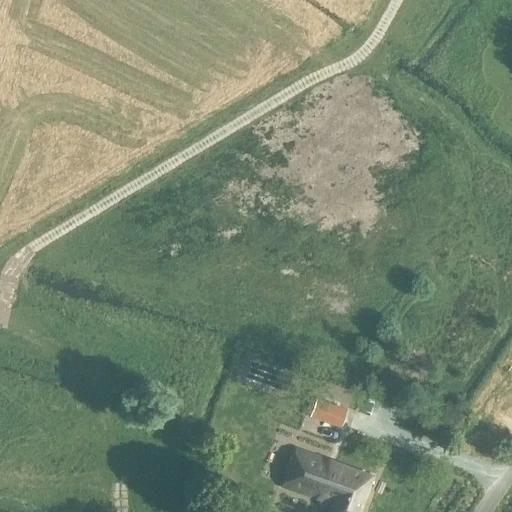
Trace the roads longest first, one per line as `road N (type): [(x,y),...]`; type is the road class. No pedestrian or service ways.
road 1 (track): [(394,0),(367,49),(25,254)]
road 2 (track): [(295,385),(282,433),(493,494)]
road 3 (track): [(0,339),(108,371),(112,511)]
